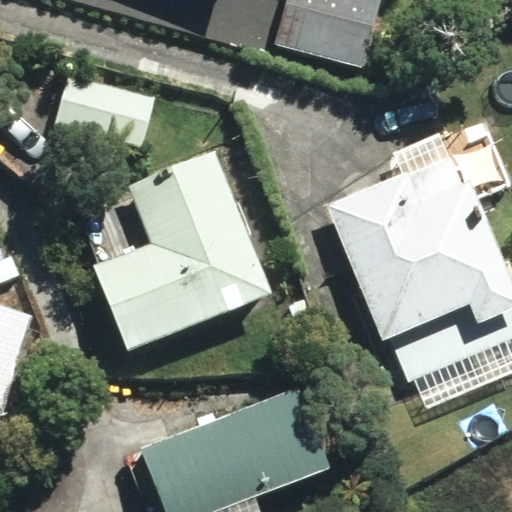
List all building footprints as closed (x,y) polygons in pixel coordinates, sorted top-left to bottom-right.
[(287,0),(275,44),(364,68),(381,0),(287,0)] [(55,123),(140,147),(153,101),(68,77),(55,123)] [(96,264),(130,351),(273,294),(215,149),(129,183),(153,241),(96,264)] [(389,338),(407,382),(511,339),(511,277),(472,180),(422,201),(410,171),(328,205),(383,340),(389,338)] [(10,257),(0,261),(0,282),(0,283),(18,275),(10,257)] [(0,421),(32,318),(0,307),(0,421)] [(147,446),(171,511),(218,511),(330,469),(298,387),(147,446)]
